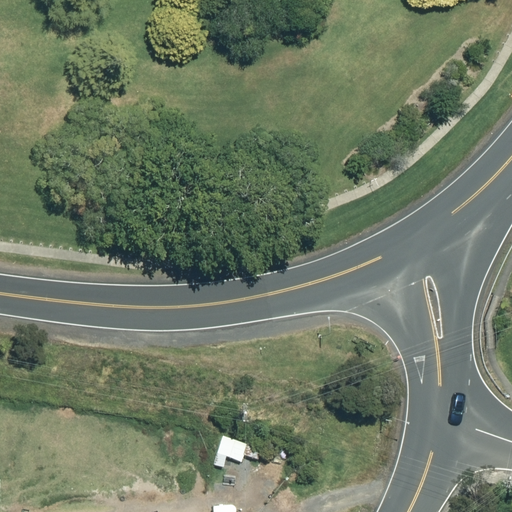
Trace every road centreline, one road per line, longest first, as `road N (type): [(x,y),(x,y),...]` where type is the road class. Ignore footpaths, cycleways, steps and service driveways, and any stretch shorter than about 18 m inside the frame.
road 1 (secondary): [(382,258),(287,291),(203,304),(129,306),(0,292)]
road 2 (tertiary): [(447,221),(457,313),(440,379)]
road 3 (tertiary): [(440,379),(409,330),(382,258)]
road 4 (track): [(419,487),(294,511)]
